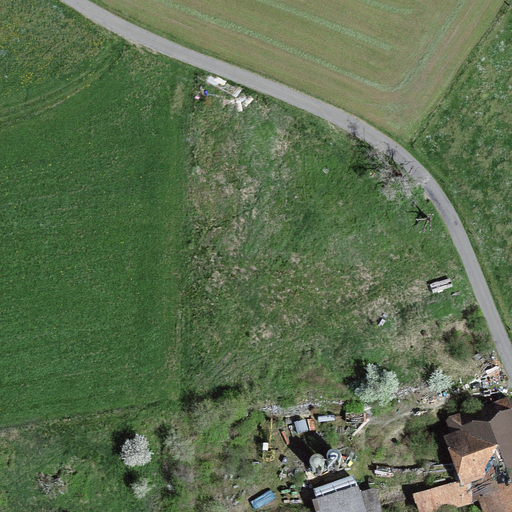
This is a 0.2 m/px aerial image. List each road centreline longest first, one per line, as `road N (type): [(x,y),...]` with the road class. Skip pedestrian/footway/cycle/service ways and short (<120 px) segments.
road 1 (unclassified): [(73,0),(341,119),(401,157),(441,199),(511,363)]
road 2 (track): [(511,373),(379,430),(301,496),(257,511)]
